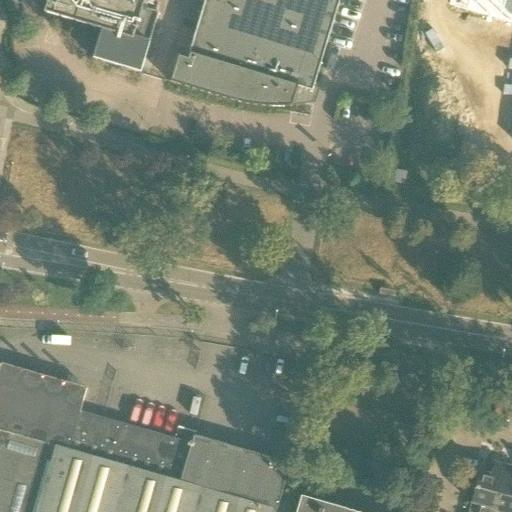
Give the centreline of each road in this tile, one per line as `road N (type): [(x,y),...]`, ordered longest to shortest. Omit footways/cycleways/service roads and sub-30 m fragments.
road 1 (tertiary): [(287,301),(0,236)]
road 2 (tertiary): [(0,259),(287,301)]
road 3 (tertiary): [(511,341),(287,301)]
road 4 (residential): [(434,511),(453,446),(474,428),(511,438)]
